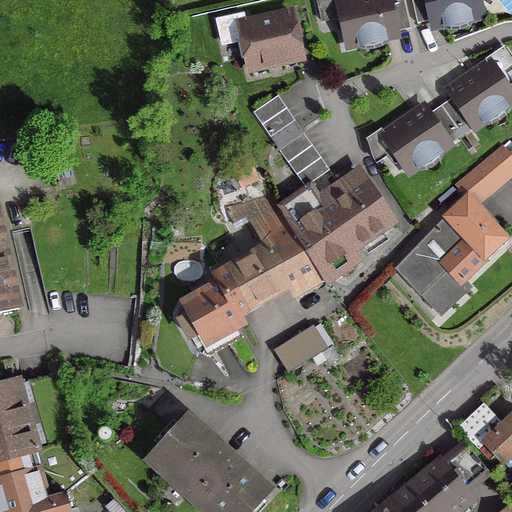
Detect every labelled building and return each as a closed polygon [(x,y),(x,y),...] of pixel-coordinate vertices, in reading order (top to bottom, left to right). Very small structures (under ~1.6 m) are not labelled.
[(402,0),(388,4),(386,0),(351,0),(336,3),(346,47),(354,45),(355,47),(356,47),(364,48),(372,48),(379,45),(385,40),(387,40),(387,38),(395,36),(394,33),(409,29),(402,0)] [(476,0),(409,0),(415,24),(430,21),(431,28),(440,26),(440,28),(442,27),(449,29),(457,28),(465,26),(471,21),(472,20),(472,19),(480,17),(476,0)] [(243,24),(242,16),(217,22),(222,44),(241,40),(248,71),(299,59),(289,14),(243,24)] [(451,99),(439,107),(456,132),(468,123),(472,129),(479,124),(481,126),(490,124),(497,120),(502,115),(508,107),(507,106),(511,102),(511,98),(488,64),(447,92),(451,99)] [(268,138),(270,137),(293,122),(276,97),(251,113),(268,138)] [(444,140),(456,132),(439,107),(427,115),(422,109),(381,137),(407,174),(414,170),(415,171),(416,170),(424,169),(431,165),(437,160),(442,152),(441,151),(448,146),(444,140)] [(321,175),(327,171),(301,134),(277,151),(303,188),(321,175)] [(249,167),(244,157),(232,162),(237,172),(235,173),(241,188),(256,181),(249,167)] [(323,177),(278,208),(315,270),(318,274),(351,250),(391,222),(357,173),(332,190),(323,177)] [(235,315),(315,270),(278,208),(271,194),(223,209),(231,223),(245,216),(264,250),(215,278),(235,315)] [(460,283),(505,240),(466,199),(445,218),(396,269),(421,295),(447,270),(460,283)] [(0,313),(16,310),(0,237),(0,313)] [(241,325),(235,315),(215,278),(214,278),(217,283),(182,303),(206,344),(241,325)] [(328,349),(319,332),(278,355),(288,372),(328,349)] [(0,384),(0,463),(35,453),(14,381),(0,384)] [(511,452),(511,416),(500,428),(481,408),(461,427),(480,447),(484,443),(502,462),(511,452)] [(206,511),(250,511),(269,491),(186,415),(147,458),(206,511)] [(478,472),(483,469),(462,443),(410,487),(424,504),(433,497),(446,511),(454,511),(471,498),(461,487),(478,472)] [(62,445),(35,453),(0,463),(0,511),(68,511),(64,494),(87,476),(62,445)] [(384,508),(386,511),(446,511),(433,497),(424,504),(410,487),(384,508)]
